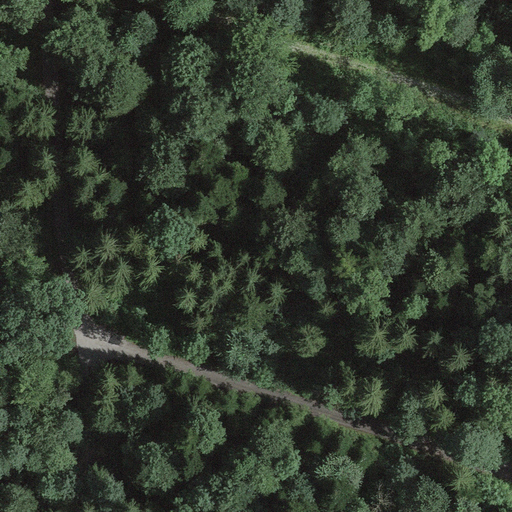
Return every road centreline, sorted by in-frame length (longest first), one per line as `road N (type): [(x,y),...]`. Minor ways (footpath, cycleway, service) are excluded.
road 1 (track): [(77,511),(89,351),(63,248),(46,0)]
road 2 (track): [(89,351),(511,470)]
